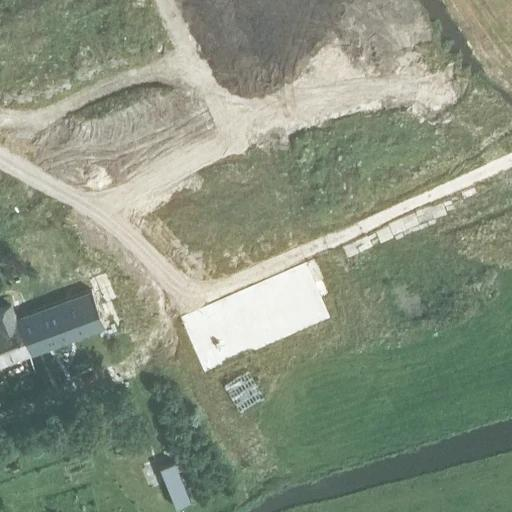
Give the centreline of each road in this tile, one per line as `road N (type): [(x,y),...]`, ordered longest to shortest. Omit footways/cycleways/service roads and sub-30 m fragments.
road 1 (track): [(189,300),(511,163)]
road 2 (track): [(0,114),(147,66)]
